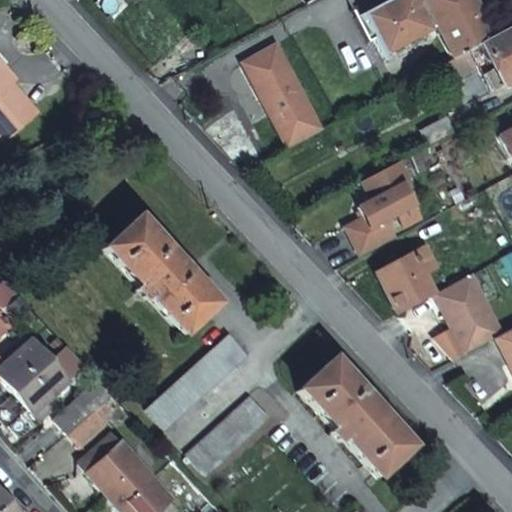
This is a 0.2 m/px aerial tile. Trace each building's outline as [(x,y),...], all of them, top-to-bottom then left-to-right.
[(468,0),(415,0),(411,2),(409,0),(388,0),(358,17),(371,41),(380,57),(427,32),(427,31),(432,28),(450,61),(490,39),(468,0)] [(436,68),(444,84),(472,68),(470,63),(480,58),(488,72),(479,76),(488,93),(511,81),(511,27),(490,39),(450,61),(436,68)] [(319,132),(273,49),(242,66),(288,149),(319,132)] [(0,138),(6,145),(39,117),(13,87),(17,84),(12,78),(8,81),(2,73),(5,70),(0,63),(0,138)] [(12,78),(5,70),(2,73),(8,81),(12,78)] [(428,148),(452,135),(444,121),(420,134),(428,148)] [(511,132),(497,140),(508,161),(511,158),(511,132)] [(397,165),(360,185),(370,203),(356,210),(362,220),(344,229),(359,258),(393,239),(384,223),(412,207),(401,188),(407,184),(397,165)] [(213,308),(133,222),(100,251),(135,290),(132,293),(142,304),(145,301),(180,338),(213,308)] [(376,275),(396,315),(432,296),(421,276),(433,270),(423,250),(376,275)] [(458,282),(432,296),(464,356),(493,340),(501,336),(469,276),(458,282)] [(0,313),(19,297),(4,281),(0,284),(0,313)] [(511,330),(501,336),(493,340),(511,376),(511,330)] [(225,335),(143,410),(162,431),(244,356),(225,335)] [(0,368),(29,343),(22,336),(0,354),(0,368)] [(64,384),(46,363),(29,343),(0,368),(0,381),(12,394),(29,414),(41,404),(64,384)] [(410,450),(329,364),(296,396),(330,433),(327,436),(337,447),(340,443),(376,481),(410,450)] [(90,413),(110,395),(95,379),(49,421),(63,436),(90,413)] [(249,400),(187,458),(205,477),(269,420),(249,400)] [(48,411),(41,404),(29,414),(35,422),(48,411)] [(102,425),(90,413),(63,436),(75,449),(102,425)] [(169,501),(150,480),(119,445),(85,474),(103,494),(118,511),(157,511),(167,503),(169,501)] [(167,503),(157,511),(172,511),(174,511),(167,503)]
